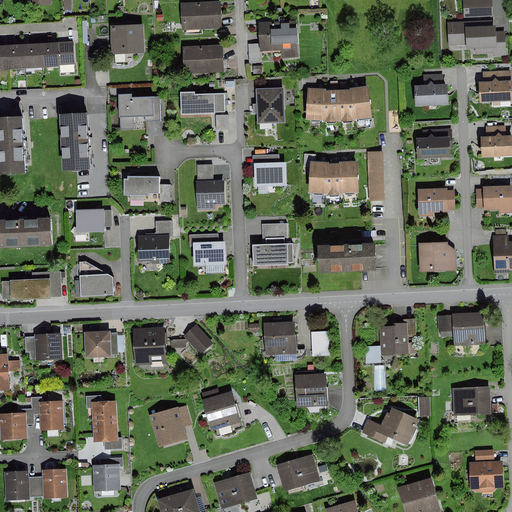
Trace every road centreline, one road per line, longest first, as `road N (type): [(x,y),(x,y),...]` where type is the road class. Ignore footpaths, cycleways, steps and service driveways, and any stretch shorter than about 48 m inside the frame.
road 1 (residential): [(139,511),(156,481),(342,422),(350,399),(345,301)]
road 2 (residential): [(0,318),(241,306)]
road 3 (residential): [(241,306),(235,151),(167,153)]
road 4 (residential): [(469,295),(461,74)]
road 5 (residential): [(345,301),(469,295)]
